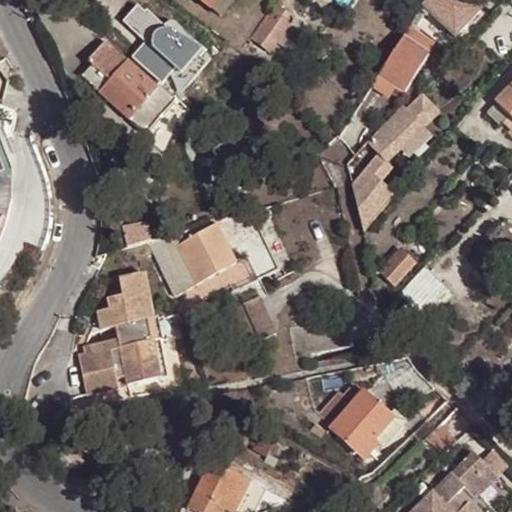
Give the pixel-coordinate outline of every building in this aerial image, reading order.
[(200,0),(219,15),(230,0),(200,0)] [(465,0),(422,0),(420,4),(427,10),(424,13),(450,39),(477,11),(465,0)] [(291,15),(280,6),(256,40),(272,52),(290,27),(285,24),(291,15)] [(408,23),(413,27),(422,13),(416,10),(408,23)] [(147,13),(132,30),(153,49),(143,60),(189,101),(215,72),(170,31),(168,33),(147,13)] [(410,31),(404,28),(375,75),(402,91),(424,55),(422,54),(403,42),(410,31)] [(429,43),(410,31),(403,42),(422,54),(429,43)] [(159,90),(107,43),(90,62),(101,71),(89,83),(147,135),(176,102),(161,88),(159,90)] [(508,89),(511,84),(511,57),(493,76),(508,89)] [(511,84),(508,89),(492,105),(505,117),(511,123),(511,84)] [(344,166),(345,175),(372,156),(384,167),(397,153),(420,130),(431,119),(425,114),(430,109),(418,97),(404,112),(399,107),(372,135),(357,117),(340,142),(351,156),(344,166)] [(497,126),(505,117),(492,105),(484,114),(497,126)] [(429,138),(420,130),(397,153),(406,161),(429,138)] [(223,201),(228,218),(251,211),(246,194),(223,201)] [(174,233),(149,245),(175,297),(215,277),(222,291),(264,270),(256,254),(269,248),(251,211),(180,246),(174,233)] [(131,224),(128,238),(151,242),(154,228),(131,224)] [(277,263),(269,248),(256,254),(264,270),(277,263)] [(397,250),(377,274),(391,286),(412,263),(397,250)] [(429,265),(403,292),(430,319),(456,293),(429,265)] [(119,349),(127,386),(168,377),(161,342),(158,343),(145,275),(120,280),(123,297),(109,300),(115,328),(118,327),(121,341),(122,349),(119,349)] [(250,304),(264,336),(279,329),(266,298),(250,304)] [(285,328),(291,358),(350,346),(344,316),(285,328)] [(121,341),(85,349),(87,356),(111,351),(119,349),(122,349),(121,341)] [(87,356),(80,357),(87,396),(118,390),(111,351),(87,356)] [(371,364),(400,408),(433,388),(413,370),(405,358),(371,364)] [(326,428),(359,460),(393,424),(361,392),(326,428)] [(437,425),(429,432),(442,444),(449,437),(437,425)] [(449,437),(442,444),(447,450),(454,443),(449,437)] [(79,474),(52,441),(38,453),(57,471),(70,475),(79,474)] [(408,511),(474,511),(467,503),(461,509),(451,498),(461,489),(471,500),(494,479),(471,454),(408,511)] [(214,462),(188,509),(193,511),(223,511),(225,510),(242,478),(214,462)] [(242,478),(225,510),(229,511),(233,511),(250,483),(242,478)]
